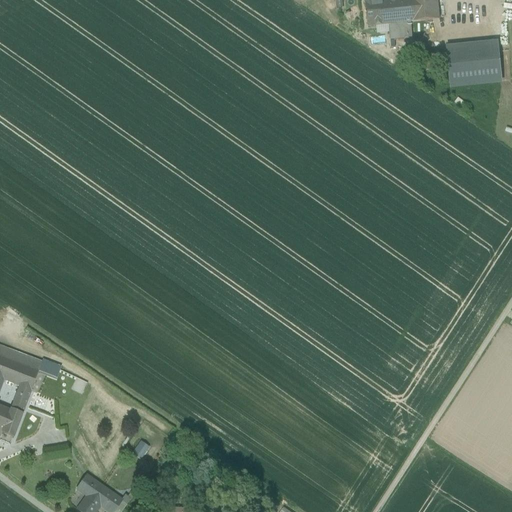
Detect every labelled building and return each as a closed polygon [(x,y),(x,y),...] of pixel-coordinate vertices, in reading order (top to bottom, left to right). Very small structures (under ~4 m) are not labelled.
[(393,0),(381,1),(383,27),(388,26),(390,41),(403,39),(401,25),(410,24),(413,24),(410,0),(393,0)] [(439,20),(437,0),(410,0),(413,24),(439,20)] [(376,2),(364,3),(367,28),(383,27),(381,1),(376,2)] [(410,24),(401,25),(403,39),(412,38),(410,24)] [(497,42),(447,47),(452,87),(501,82),(497,42)] [(41,364),(1,348),(0,349),(0,357),(38,372),(41,364)] [(0,357),(0,380),(3,381),(19,387),(30,392),(38,372),(0,357)] [(59,371),(41,364),(38,372),(56,379),(59,371)] [(19,387),(10,410),(21,415),(30,392),(19,387)] [(9,411),(0,407),(0,430),(1,431),(9,411)] [(21,415),(10,410),(9,412),(9,411),(1,431),(2,431),(1,434),(12,438),(21,415)] [(12,438),(1,434),(0,437),(0,441),(9,445),(12,438)] [(132,454),(142,459),(148,446),(139,441),(132,454)] [(67,446),(42,450),(44,462),(69,457),(67,446)] [(112,496),(86,477),(77,490),(87,497),(78,511),(79,511),(95,511),(100,505),(105,509),(108,505),(106,504),(112,496)] [(159,483),(151,483),(151,505),(159,505),(159,483)] [(120,501),(112,496),(106,504),(108,505),(105,509),(109,511),(113,511),(121,502),(120,501)] [(130,500),(124,496),(120,501),(121,502),(126,506),(130,500)] [(121,502),(113,511),(121,511),(126,506),(121,502)]
